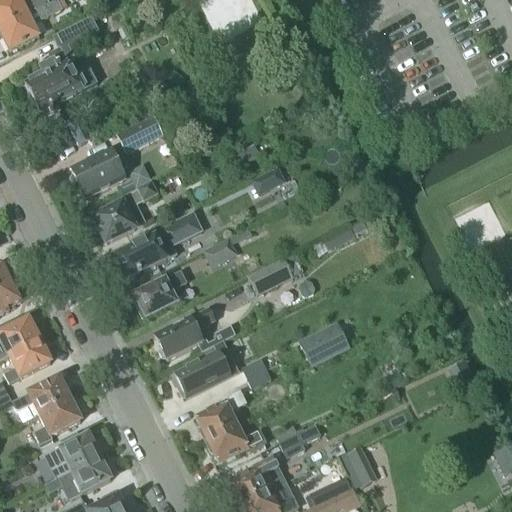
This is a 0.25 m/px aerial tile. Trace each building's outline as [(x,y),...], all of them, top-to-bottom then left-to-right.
[(0,32),(47,8),(43,0),(37,3),(35,1),(21,8),(17,0),(8,0),(0,4),(0,32)] [(47,8),(0,32),(0,38),(3,44),(1,46),(5,53),(7,53),(9,56),(38,41),(31,29),(61,14),(56,4),(47,9),(47,8)] [(90,23),(52,42),(58,54),(60,53),(60,55),(68,51),(97,36),(90,23)] [(42,80),(24,89),(39,118),(42,116),(44,121),(59,114),(57,111),(83,97),(82,96),(96,89),(89,73),(74,80),(68,68),(75,65),(68,51),(60,55),(60,53),(58,54),(48,60),(52,68),(39,75),(42,80)] [(66,127),(78,150),(90,144),(78,120),(66,127)] [(152,121),(116,139),(126,159),(161,141),(152,121)] [(243,149),(261,140),(255,129),(237,138),(243,149)] [(60,152),(71,147),(66,136),(55,141),(60,152)] [(238,171),(259,160),(253,149),(233,160),(238,171)] [(78,192),(83,203),(123,184),(119,175),(126,172),(121,161),(113,165),(109,156),(70,176),(71,179),(68,183),(73,192),(78,192)] [(268,187),(280,181),(276,172),(250,184),(257,197),(270,191),(268,187)] [(105,250),(137,234),(136,232),(145,228),(136,210),(157,199),(150,186),(135,193),(136,196),(118,205),(119,209),(91,222),(98,235),(97,238),(99,242),(102,243),(105,250)] [(192,219),(183,223),(159,235),(161,238),(115,261),(119,270),(116,272),(123,286),(137,279),(137,280),(140,279),(140,278),(175,261),(170,252),(201,236),(192,219)] [(327,255),(346,247),(341,235),(321,244),(311,250),(317,262),(327,255)] [(211,274),(237,260),(228,242),(202,256),(211,274)] [(255,301),(292,283),(282,262),(245,281),(255,301)] [(0,292),(12,287),(10,285),(12,284),(5,270),(3,271),(2,268),(0,269),(0,292)] [(145,324),(177,308),(171,294),(172,293),(173,295),(186,289),(180,277),(133,300),(138,311),(136,312),(141,322),(143,321),(145,324)] [(0,318),(7,315),(6,313),(21,305),(20,303),(22,302),(15,289),(13,290),(12,287),(0,292),(0,318)] [(214,345),(206,349),(205,345),(201,347),(195,335),(214,326),(208,314),(153,341),(159,353),(157,357),(160,362),(164,363),(166,366),(198,349),(202,357),(234,340),(230,330),(213,338),(214,340),(214,345)] [(0,365),(6,362),(38,345),(38,344),(40,341),(36,334),(32,333),(28,324),(0,337),(0,365)] [(309,372),(349,352),(337,328),(297,348),(309,372)] [(12,374),(2,379),(7,389),(50,367),(44,357),(46,354),(43,347),(39,347),(38,345),(6,362),(12,374)] [(193,370),(174,380),(179,390),(176,391),(181,402),(184,401),(185,403),(217,388),(217,387),(237,377),(222,347),(211,353),(213,357),(191,368),(193,370)] [(260,364),(240,373),(245,384),(265,375),(260,364)] [(475,393),(463,367),(449,374),(461,400),(475,393)] [(265,375),(245,384),(250,394),(270,385),(265,375)] [(7,399),(0,402),(0,417),(12,412),(14,414),(17,415),(21,414),(30,409),(36,421),(69,404),(68,403),(70,400),(66,393),(63,392),(58,383),(11,407),(7,399)] [(206,446),(237,430),(231,417),(246,409),(240,397),(220,407),(221,409),(194,423),(199,433),(198,436),(201,442),(204,443),(206,446)] [(42,432),(32,438),(37,448),(80,426),(75,417),(77,413),(73,406),(69,406),(69,404),(36,421),(42,432)] [(245,458),(266,448),(259,435),(244,443),(237,430),(206,446),(208,449),(207,452),(210,458),(213,459),(218,469),(244,455),(245,458)] [(320,441),(318,437),(314,430),(277,448),(285,464),(304,456),(302,450),(320,441)] [(59,446),(39,456),(42,461),(43,462),(54,484),(54,485),(98,462),(93,453),(94,449),(91,443),(88,442),(87,440),(62,453),(59,446)] [(54,484),(44,489),(49,498),(61,491),(64,497),(68,506),(69,505),(79,500),(110,485),(108,483),(110,479),(106,473),(103,472),(98,462),(54,485),(54,484)] [(253,474),(227,487),(232,497),(231,501),(234,506),(237,507),(239,510),(268,496),(284,488),(284,487),(277,474),(278,474),(272,462),(252,471),(253,474)] [(268,496),(239,510),(239,511),(296,511),(284,488),(268,496)] [(331,507),(333,511),(344,511),(357,506),(352,494),(330,504),(331,507)] [(85,511),(84,508),(76,511),(126,511),(124,508),(121,510),(118,502),(98,511),(85,511)]
